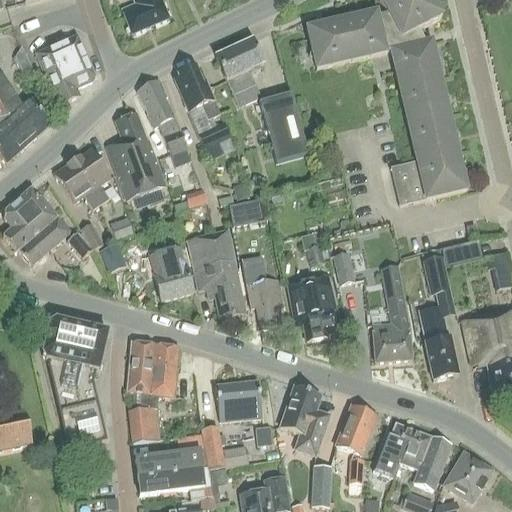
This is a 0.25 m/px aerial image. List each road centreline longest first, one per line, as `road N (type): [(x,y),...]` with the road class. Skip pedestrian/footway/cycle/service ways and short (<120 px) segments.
road 1 (residential): [(511,460),(448,420),(121,318)]
road 2 (residential): [(511,212),(460,0)]
road 3 (residential): [(128,511),(117,399),(121,318)]
road 4 (tertiary): [(118,90),(157,61),(277,0)]
road 5 (tertiary): [(0,193),(118,90)]
road 6 (unclassified): [(121,318),(41,297),(0,270)]
